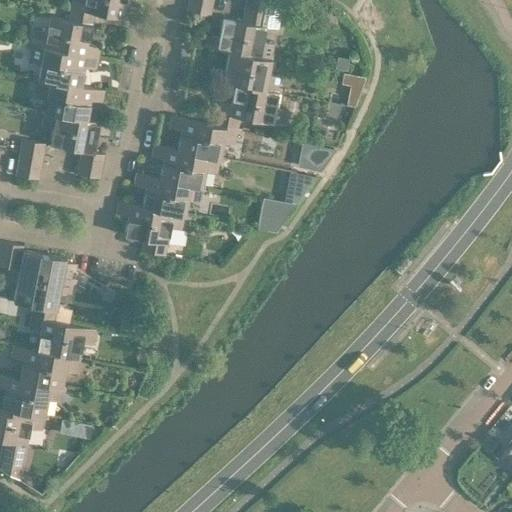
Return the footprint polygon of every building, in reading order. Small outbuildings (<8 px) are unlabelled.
[(90,12),(133,20),(135,8),(123,6),(124,0),(65,0),(65,3),(61,3),(61,7),(64,7),(90,12)] [(187,0),(185,11),(209,16),(211,4),(190,0),(187,0)] [(266,1),(259,0),(241,0),(240,9),(264,13),(266,1)] [(203,34),(201,45),(224,50),(224,49),(267,58),(271,59),(272,54),(268,53),(270,42),(259,40),(262,25),(273,27),(278,4),(266,1),(264,13),(240,9),(238,20),(218,17),(215,36),(203,34)] [(84,44),(90,12),(64,7),(62,20),(45,16),(42,32),(31,30),(29,40),(25,40),(24,44),(93,57),(95,46),(84,44)] [(334,26),(337,12),(320,9),(318,22),(334,26)] [(36,63),(34,77),(77,86),(77,85),(80,66),(91,69),(93,57),(24,44),(24,48),(27,49),(25,60),(36,63)] [(207,78),(231,82),(231,81),(273,90),(272,91),(276,91),(277,86),(273,86),(276,74),(265,72),(267,58),(224,49),(224,50),(220,69),(210,67),(207,78)] [(346,71),(348,59),(337,57),(335,69),(346,71)] [(365,76),(342,72),(340,83),(349,85),(346,103),(355,105),(365,76)] [(42,96),(39,110),(39,111),(83,119),(84,117),(87,99),(99,101),(101,89),(77,85),(77,86),(34,77),(30,76),(29,82),(33,82),(31,94),(42,96)] [(270,105),(272,91),(273,90),(231,81),(231,82),(227,101),(216,99),(211,123),(211,124),(235,129),(238,115),(284,124),(285,119),(280,118),(282,107),(270,105)] [(36,109),(36,110),(35,115),(38,115),(36,126),(49,128),(46,144),(77,150),(78,148),(89,150),(93,132),(105,134),(107,122),(84,117),(83,119),(39,111),(39,110),(36,109)] [(178,130),(174,148),(174,149),(217,159),(218,157),(220,142),(232,145),(234,133),(237,134),(238,129),(235,129),(211,124),(211,123),(168,115),(165,127),(178,130)] [(16,149),(41,154),(43,143),(18,139),(16,149)] [(334,148),(302,142),(298,166),(319,170),(334,148)] [(222,158),(218,157),(217,159),(174,149),(174,148),(151,143),(148,155),(162,158),(158,176),(158,177),(200,186),(200,185),(204,170),(215,172),(217,162),(221,163),(222,158)] [(75,161),(100,165),(103,153),(89,150),(78,148),(77,150),(75,161)] [(16,149),(16,150),(14,161),(38,166),(41,154),(16,149)] [(11,174),(35,179),(38,166),(14,161),(11,174)] [(100,165),(75,161),(73,173),(97,178),(100,165)] [(315,176),(289,170),(282,202),(294,204),(315,176)] [(142,185),(139,205),(138,205),(182,214),(183,213),(185,199),(197,201),(199,191),(203,191),(204,186),(200,185),(200,186),(158,177),(158,176),(135,172),(132,183),(142,185)] [(282,202),(262,198),(256,228),(274,232),(294,204),(282,202)] [(140,250),(163,254),(169,227),(179,229),(181,218),(186,219),(187,214),(183,213),(182,214),(138,205),(139,205),(116,200),(114,211),(127,214),(123,233),(142,237),(140,250)] [(0,254),(22,258),(24,250),(25,251),(26,247),(1,242),(0,245),(0,254)] [(74,280),(77,265),(66,262),(67,259),(25,251),(24,250),(22,258),(20,270),(0,266),(0,278),(18,282),(14,301),(34,305),(34,304),(57,308),(59,294),(71,296),(73,284),(77,285),(77,281),(74,280)] [(0,254),(0,266),(20,270),(22,258),(0,254)] [(107,288),(101,298),(109,303),(115,292),(107,288)] [(40,331),(37,350),(79,357),(79,356),(82,343),(94,345),(96,334),(100,335),(101,330),(54,321),(57,308),(34,304),(34,305),(29,329),(40,331)] [(153,322),(132,317),(129,331),(151,336),(153,322)] [(153,340),(152,340),(138,337),(133,368),(146,370),(147,370),(151,349),(152,347),(153,340)] [(23,359),(19,378),(62,386),(62,385),(65,370),(76,373),(78,362),(83,363),(84,357),(79,356),(79,357),(37,350),(14,346),(11,357),(23,359)] [(19,378),(0,373),(0,385),(6,387),(2,405),(2,406),(45,414),(45,413),(48,399),(59,401),(61,390),(65,391),(66,386),(62,385),(62,386),(19,378)] [(0,404),(0,438),(3,439),(0,453),(0,469),(20,481),(31,427),(42,429),(44,418),(49,418),(49,414),(45,413),(45,414),(2,406),(2,405),(0,404)] [(93,424),(62,418),(59,432),(90,438),(93,424)] [(498,459),(511,471),(511,437),(509,441),(511,443),(498,459)]
